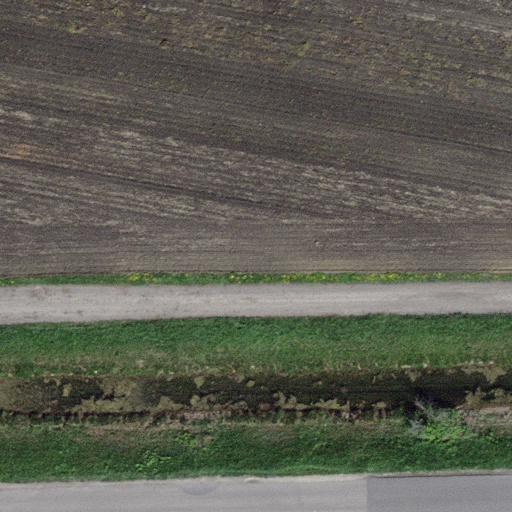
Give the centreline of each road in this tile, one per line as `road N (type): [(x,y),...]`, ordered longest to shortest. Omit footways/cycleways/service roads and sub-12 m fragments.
road 1 (unclassified): [(511,499),(0,511)]
road 2 (track): [(0,305),(511,296)]
